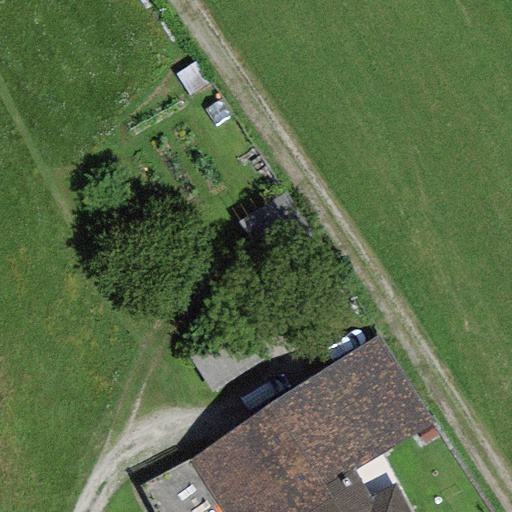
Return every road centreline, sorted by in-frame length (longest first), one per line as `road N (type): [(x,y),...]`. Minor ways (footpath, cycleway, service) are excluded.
road 1 (track): [(506,511),(166,0)]
road 2 (unknown): [(86,511),(114,469),(288,372)]
